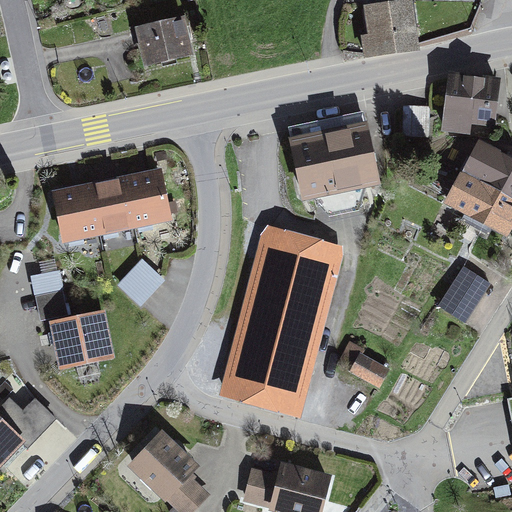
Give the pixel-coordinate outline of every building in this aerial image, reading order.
[(422,55),(415,4),(366,10),(370,39),(363,40),(365,64),(422,55)] [(191,60),(183,20),(136,31),(144,70),(191,60)] [(502,84),(450,79),(444,135),(473,138),(474,129),(497,132),(502,84)] [(430,108),(404,107),(403,139),(430,138),(430,108)] [(365,115),(287,131),(304,207),(382,189),(365,115)] [(511,162),(479,145),(444,208),(510,242),(511,237),(511,162)] [(163,171),(51,195),(63,247),(172,225),(163,171)] [(269,227),(259,239),(219,398),(301,421),(345,259),(344,247),(269,227)] [(165,283),(140,261),(117,287),(142,309),(165,283)] [(492,286),(463,267),(437,309),(466,324),(492,286)] [(59,271),(31,278),(40,321),(68,317),(59,271)] [(106,313),(49,325),(59,374),(116,362),(106,313)] [(391,371),(361,354),(351,375),(380,391),(391,371)] [(0,471),(25,445),(0,420),(0,471)] [(201,471),(162,433),(126,470),(166,507),(169,504),(176,511),(196,511),(211,497),(193,479),(201,471)] [(274,475),(253,470),(244,503),(271,510),(270,511),(324,511),(334,478),(283,464),(280,474),(274,472),(274,475)]
